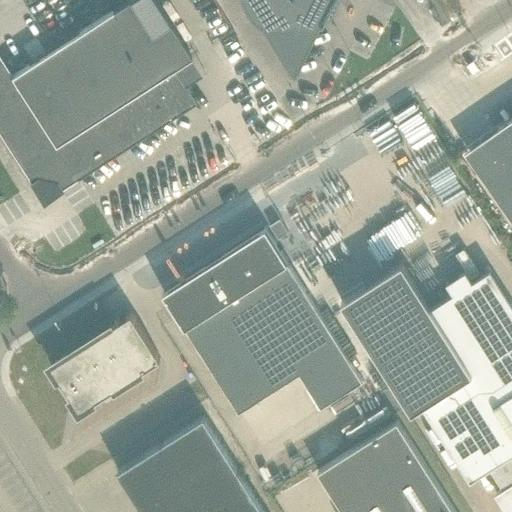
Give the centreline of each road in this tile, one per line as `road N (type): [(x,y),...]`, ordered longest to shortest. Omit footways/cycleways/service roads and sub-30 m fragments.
road 1 (unclassified): [(34,313),(125,277),(511,3)]
road 2 (unclassified): [(64,511),(0,410)]
